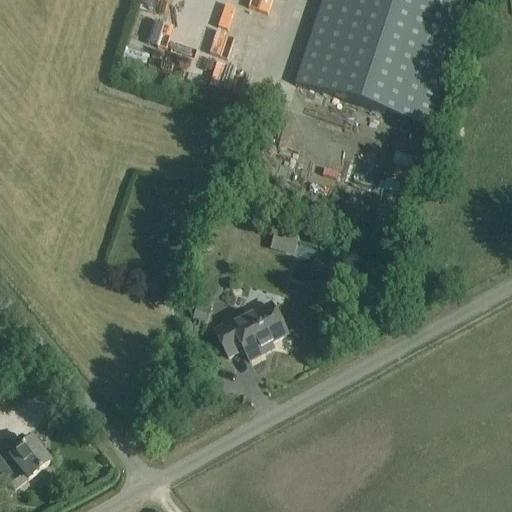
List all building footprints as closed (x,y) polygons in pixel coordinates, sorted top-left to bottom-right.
[(148,0),(148,2),(190,13),(193,1),(188,0),(148,0)] [(324,0),(296,87),(430,131),(472,0),(324,0)] [(178,34),(178,45),(233,44),(232,33),(178,34)] [(175,78),(192,82),(194,72),(199,73),(201,65),(179,61),(175,78)] [(262,100),(267,73),(222,64),(216,91),(262,100)] [(339,184),(392,190),(396,162),(342,155),(339,184)] [(317,199),(320,185),(309,183),(311,172),(280,166),(275,191),(317,199)] [(320,275),(315,294),(327,297),(332,278),(320,275)] [(197,306),(192,322),(204,326),(209,310),(197,306)] [(214,333),(229,360),(244,352),(250,364),(265,356),(262,352),(288,338),(271,308),(243,323),(241,319),(214,333)] [(9,460),(0,448),(0,473),(15,493),(27,483),(28,483),(49,467),(31,443),(9,460)]
